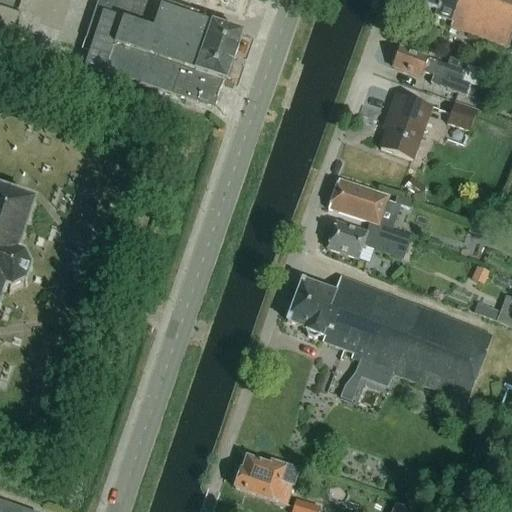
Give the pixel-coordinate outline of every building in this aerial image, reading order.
[(234,56),(241,38),(162,11),(162,10),(130,0),(99,0),(82,53),(90,56),(85,70),(213,113),(222,85),(224,86),(230,68),(232,68),(236,56),(234,56)] [(507,51),(511,35),(511,0),(412,0),(410,7),(413,8),(409,19),(424,25),(428,13),(435,15),(433,21),(451,27),(449,31),(507,51)] [(19,19),(0,13),(0,40),(10,44),(19,19)] [(427,60),(400,50),(392,71),(419,81),(421,75),(432,80),(430,88),(465,101),(470,88),(473,90),(478,74),(466,70),(467,68),(449,61),(446,69),(427,62),(427,60)] [(412,166),(431,113),(396,100),(387,124),(391,125),(380,154),(412,166)] [(468,136),(475,115),(466,112),(466,111),(454,106),(446,128),(468,136)] [(328,214),(373,229),(377,230),(386,202),(337,186),(328,214)] [(26,289),(31,273),(24,257),(20,255),(37,204),(0,190),(0,310),(5,296),(10,297),(26,289)] [(411,214),(413,206),(396,200),(393,208),(400,210),(411,214)] [(377,230),(373,229),(370,239),(336,228),(327,254),(357,264),(362,250),(402,263),(409,241),(377,230)] [(479,241),(482,232),(471,228),(468,237),(479,241)] [(340,282),(334,297),(302,285),(286,325),(304,332),(303,333),(306,334),(308,341),(314,344),(319,340),(321,341),(322,340),(330,343),(328,349),(353,359),(351,363),(466,407),(492,340),(340,282)] [(511,332),(511,303),(505,300),(499,316),(481,310),(477,319),(511,332)] [(298,474),(286,470),(271,465),(269,469),(247,462),(243,475),(241,474),(241,477),(237,479),(236,478),(233,488),(235,488),(236,490),(235,494),(287,510),(298,474)]
